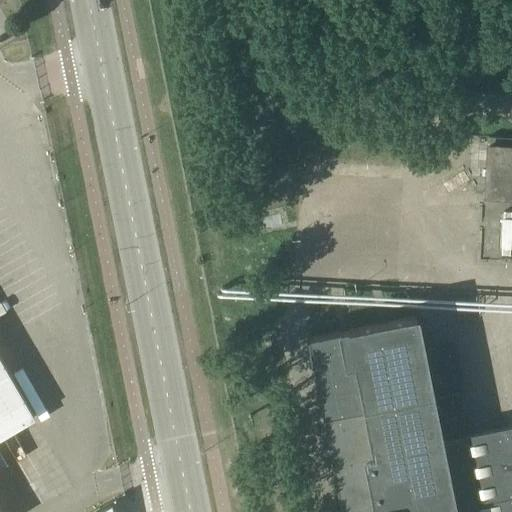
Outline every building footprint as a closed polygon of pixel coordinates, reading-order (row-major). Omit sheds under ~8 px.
[(484,197),(511,198),(511,138),(487,137),(487,146),(486,146),(484,197)] [(262,219),(263,228),(281,225),(279,215),(262,219)] [(511,511),(511,434),(510,427),(465,436),(457,393),(431,398),(415,317),(310,337),(310,338),(309,338),(343,511),(511,511)] [(424,352),(432,392),(462,386),(454,346),(424,352)] [(0,511),(0,437),(34,418),(0,359),(0,511)] [(112,511),(111,503),(95,511),(112,511)]
